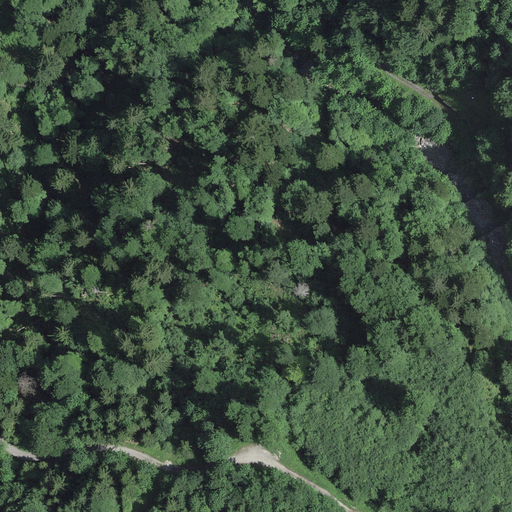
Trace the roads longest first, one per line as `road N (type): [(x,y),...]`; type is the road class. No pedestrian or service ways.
road 1 (track): [(364,511),(252,456),(193,468),(97,447),(26,458),(0,438)]
road 2 (track): [(370,0),(377,9),(375,65),(442,106),(472,144)]
